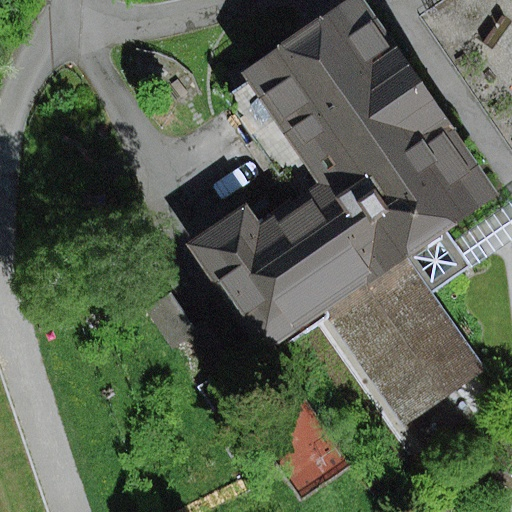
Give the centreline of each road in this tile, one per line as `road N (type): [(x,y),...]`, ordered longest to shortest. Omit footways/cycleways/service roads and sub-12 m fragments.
road 1 (track): [(75,511),(0,284)]
road 2 (track): [(0,159),(20,84),(65,29)]
